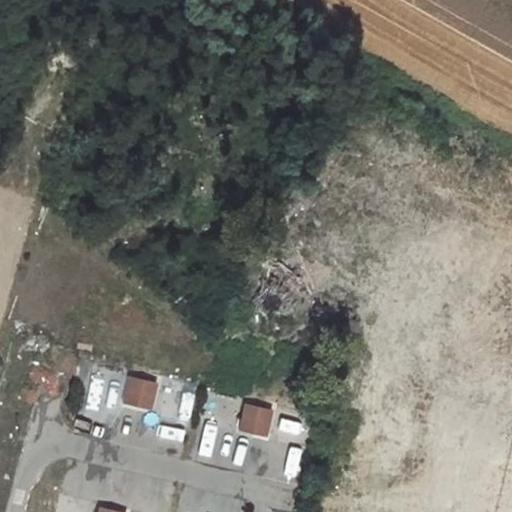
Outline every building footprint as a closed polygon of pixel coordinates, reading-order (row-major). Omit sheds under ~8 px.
[(152,396),(155,383),(130,378),(128,390),(152,396)] [(149,408),(152,396),(128,390),(125,402),(149,408)] [(267,422),(270,410),(246,404),(243,416),(267,422)] [(264,434),(267,422),(243,416),(240,428),(264,434)] [(159,419),(155,437),(182,443),(186,425),(159,419)] [(200,427),(194,454),(207,458),(213,430),(200,427)] [(295,477),(303,445),(274,438),(267,470),(295,477)] [(101,500),(112,503),(119,477),(108,474),(101,500)]
